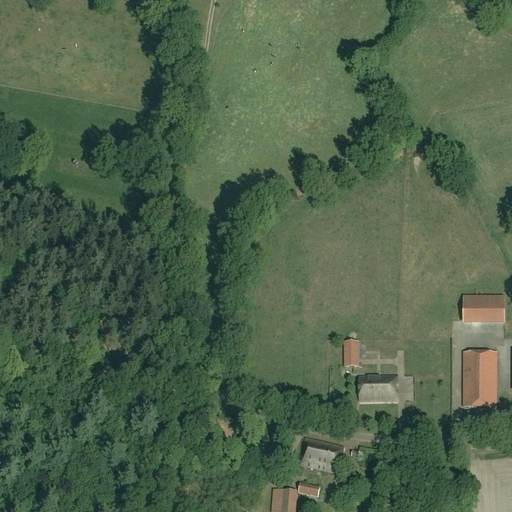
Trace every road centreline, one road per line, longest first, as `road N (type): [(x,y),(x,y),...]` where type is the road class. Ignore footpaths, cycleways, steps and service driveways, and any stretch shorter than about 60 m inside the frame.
road 1 (track): [(136,511),(173,398),(174,161),(201,84),(213,0)]
road 2 (unclassified): [(511,446),(319,433),(0,363)]
